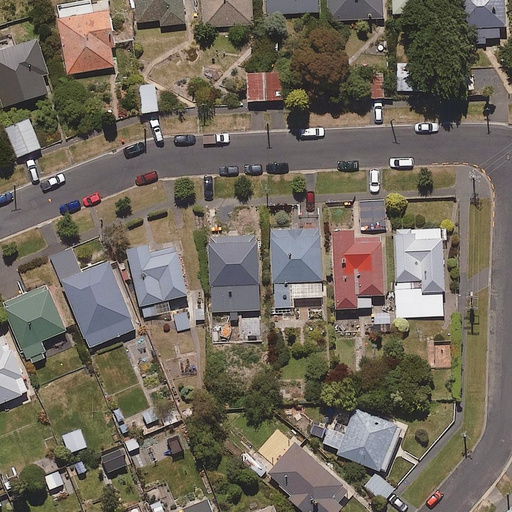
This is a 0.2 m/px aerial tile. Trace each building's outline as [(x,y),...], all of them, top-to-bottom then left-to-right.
[(186,24),(182,0),(134,0),(137,23),(161,20),(162,27),(186,24)] [(253,26),(251,0),(201,0),(203,28),(253,26)] [(265,0),(266,16),(318,13),(317,0),(265,0)] [(381,0),(327,0),(328,21),(383,19),(381,0)] [(391,0),(392,15),(407,15),(438,14),(437,0),(391,0)] [(456,42),(501,40),(500,29),(505,29),(504,0),(454,0),(455,11),(455,23),(456,42)] [(111,51),(114,50),(108,14),(92,17),(89,4),(56,9),(67,76),(114,68),(111,51)] [(53,75),(42,41),(0,53),(0,89),(6,108),(51,94),(46,77),(53,75)] [(429,63),(397,64),(397,93),(430,91),(429,63)] [(383,99),(383,75),(365,75),(366,100),(383,99)] [(279,76),(246,77),(247,104),(280,102),(279,76)] [(154,87),(137,89),(140,116),(157,114),(154,87)] [(45,149),(34,120),(9,129),(20,158),(45,149)] [(386,230),(384,202),(359,204),(361,232),(386,230)] [(218,233),(216,210),(201,211),(203,234),(218,233)] [(442,230),(395,231),(397,317),(444,316),(442,230)] [(320,232),(271,233),(273,309),(294,309),(294,299),(322,298),(320,232)] [(354,234),(331,235),(335,311),(371,309),(371,298),(384,298),(381,239),(354,240),(354,234)] [(259,286),(257,236),(208,238),(210,288),(259,286)] [(150,256),(147,247),(126,253),(143,319),(170,312),(167,302),(188,297),(175,249),(150,256)] [(82,274),(72,249),(51,257),(88,350),(135,331),(109,264),(82,274)] [(70,331),(50,285),(4,305),(31,365),(50,357),(43,343),(70,331)] [(187,312),(173,316),(177,333),(191,329),(187,312)] [(7,348),(0,330),(0,405),(32,393),(14,345),(7,348)] [(454,340),(430,341),(430,368),(455,368),(454,340)] [(158,420),(153,408),(133,416),(138,428),(158,420)] [(333,421),(324,444),(339,451),(337,455),(382,474),(401,429),(354,409),(347,427),(333,421)] [(88,448),(83,430),(65,436),(70,453),(88,448)] [(177,434),(152,443),(159,462),(184,452),(177,434)] [(294,497),(289,503),(298,511),(310,511),(311,511),(310,511),(341,511),(344,510),(338,505),(349,492),(293,442),(266,472),(294,497)] [(395,490),(377,474),(365,487),(383,503),(395,490)] [(218,511),(213,500),(184,511),(218,511)] [(168,511),(163,501),(151,507),(153,511),(168,511)]
